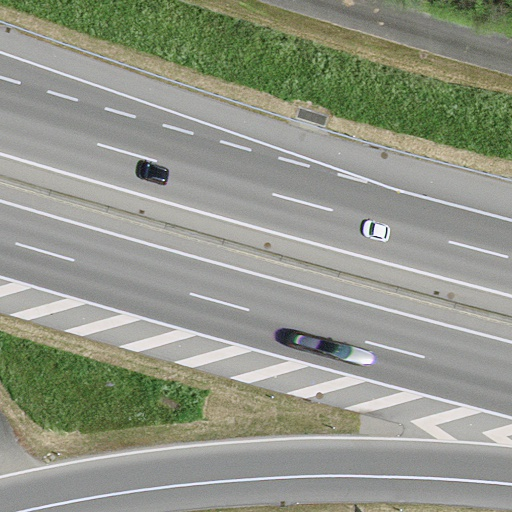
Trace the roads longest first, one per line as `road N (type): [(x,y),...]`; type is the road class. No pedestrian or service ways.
road 1 (motorway): [(511,257),(0,114)]
road 2 (motorway): [(0,238),(511,379)]
road 3 (motorway): [(0,497),(145,471),(292,457),(511,464)]
road 4 (unclassified): [(319,0),(511,56)]
